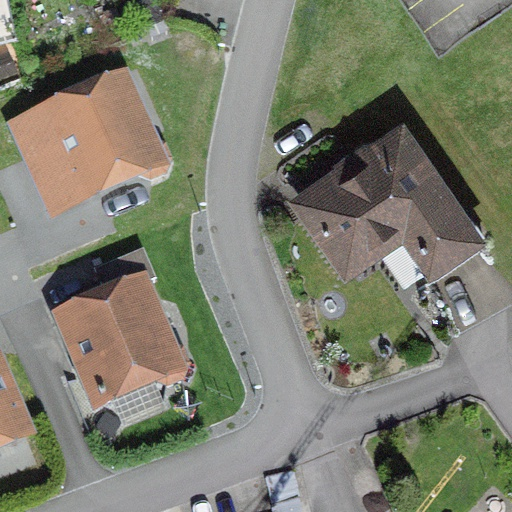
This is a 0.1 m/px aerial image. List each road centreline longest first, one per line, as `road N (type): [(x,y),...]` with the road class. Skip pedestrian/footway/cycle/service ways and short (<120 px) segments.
road 1 (residential): [(273,0),(230,158),(228,219),(307,434)]
road 2 (residential): [(307,434),(78,511)]
road 3 (residential): [(307,434),(511,348)]
